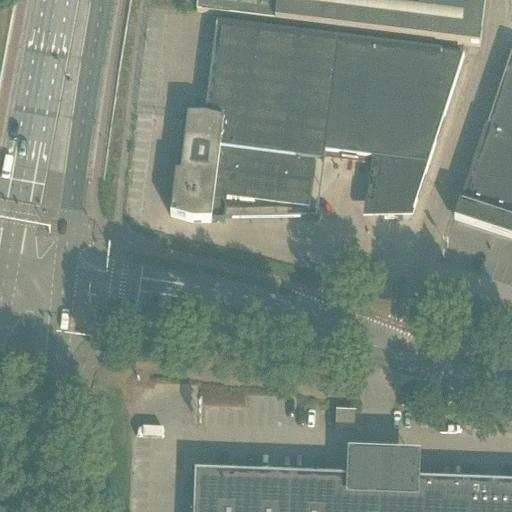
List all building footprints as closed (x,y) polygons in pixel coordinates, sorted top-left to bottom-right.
[(480,49),(485,0),(198,0),(196,14),(480,49)] [(511,242),(511,53),(456,224),(511,242)] [(279,216),(279,218),(303,219),(304,209),(275,208),(274,216),(279,216)] [(356,417),(336,416),(335,436),(355,437),(356,417)] [(427,421),(421,421),(420,421),(420,428),(420,429),(426,430),(427,429),(428,422),(427,421)] [(195,476),(193,511),(511,511),(511,487),(409,484),(409,475),(357,473),(357,482),(195,476)]
